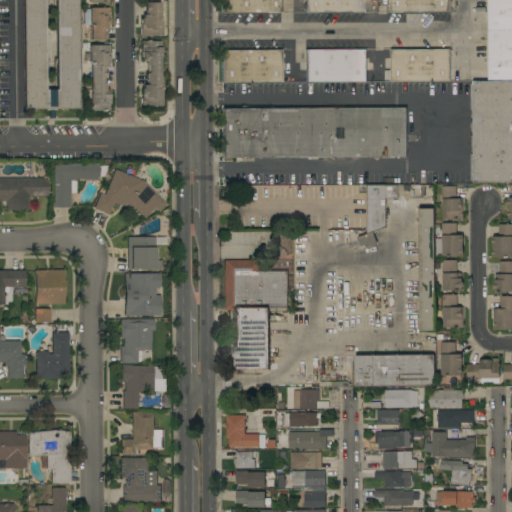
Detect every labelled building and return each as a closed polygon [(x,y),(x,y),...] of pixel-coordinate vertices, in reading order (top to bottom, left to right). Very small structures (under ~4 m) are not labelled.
[(22,0),(77,0),(78,109),(56,109),(56,111),(53,111),(54,118),(48,118),(48,111),(46,111),(46,109),(23,109),(22,0)] [(364,0),(365,12),(305,12),(305,0),(280,0),(280,12),(221,13),(220,0),(364,0)] [(449,0),(449,12),(390,12),(389,0),(449,0)] [(487,0),(511,0),(511,81),(488,81),(487,0)] [(159,19),(160,19),(161,36),(140,36),(140,19),(142,18),(142,15),(144,15),(144,3),(159,3),(159,19)] [(108,8),(108,9),(109,15),(108,15),(108,25),(106,25),(106,28),(103,28),(103,31),(104,31),(104,32),(104,39),(104,40),(90,40),(89,24),(88,25),(88,8),(108,8)] [(160,57),(159,57),(159,89),(161,89),(161,105),(141,106),(141,104),(141,98),(141,89),(143,89),(143,85),(146,85),(146,82),(145,82),(145,81),(144,81),(144,75),(145,75),(145,73),(147,73),(147,65),(145,65),(145,61),(141,61),(141,58),(140,58),(140,41),(160,41),(160,57)] [(108,45),(109,63),(107,63),(107,67),(103,67),(103,69),(104,69),(105,79),(104,79),(104,86),(104,85),(104,90),(108,90),(108,93),(109,93),(109,104),(108,104),(108,110),(89,111),(89,100),(83,100),(83,91),(90,91),(89,62),(88,62),(88,45),(108,45)] [(449,71),(454,71),(454,72),(456,72),(456,77),(450,77),(450,78),(455,78),(455,81),(390,81),(390,50),(449,49),(449,71)] [(281,82),(221,82),(221,51),(280,50),(281,82)] [(365,82),(305,82),(305,59),(303,59),(303,55),(306,55),(306,50),(365,50),(365,82)] [(511,81),(511,182),(472,183),(472,180),(470,181),(469,154),(472,154),(472,135),(467,135),(467,130),(472,130),(472,110),(469,110),(469,83),(472,83),(472,81),(488,81),(511,81)] [(406,142),(409,142),(409,148),(406,148),(406,157),(246,158),(246,161),(240,161),(240,158),(221,158),(221,109),(238,109),(238,106),(245,106),(245,109),(405,108),(406,142)] [(66,165),(66,163),(98,163),(98,166),(107,166),(103,177),(98,177),(98,181),(83,181),(83,180),(76,180),(76,193),(70,193),(70,207),(53,208),(53,165),(66,165)] [(166,204),(158,212),(154,208),(144,218),(133,208),(124,204),(123,205),(121,204),(120,206),(119,206),(117,211),(111,208),(108,215),(93,209),(99,194),(103,196),(114,170),(143,181),(166,204)] [(0,178),(43,178),(43,196),(28,196),(28,210),(17,211),(5,210),(5,201),(0,201),(0,178)] [(397,198),(384,199),(385,227),(372,232),(376,243),(366,247),(365,244),(360,246),(357,238),(366,234),(366,186),(397,186),(397,198)] [(442,200),(441,200),(441,186),(455,186),(456,199),(462,199),(462,219),(442,219),(442,200)] [(434,263),(439,263),(439,269),(434,269),(435,332),(419,332),(418,209),(434,208),(434,239),(434,256),(434,263)] [(441,239),(441,237),(441,223),(456,223),(456,235),(462,235),(462,256),(434,256),(434,239),(441,239)] [(511,258),(492,257),(492,255),(491,255),(491,250),(492,250),(492,243),(491,243),(491,239),(492,239),(492,237),(498,237),(498,225),(511,225),(511,258)] [(126,238),(154,237),(154,248),(155,248),(155,261),(160,260),(160,269),(141,269),(142,272),(128,272),(128,270),(127,270),(126,238)] [(223,260),(259,260),(259,265),(274,265),(274,271),(286,271),(287,308),(268,308),(268,370),(232,370),(231,310),(223,310),(223,260)] [(441,260),(456,260),(456,273),(461,273),(461,281),(462,283),(462,286),(461,288),(461,291),(442,291),(441,260)] [(511,292),(493,292),(494,289),(492,289),(492,282),(494,282),(494,275),(498,275),(499,261),(511,261),(511,292)] [(63,304),(34,305),(34,270),(63,270),(63,304)] [(0,271),(24,271),(24,287),(7,287),(7,290),(4,290),(4,305),(0,305),(0,271)] [(123,274),(127,274),(127,278),(128,278),(128,274),(159,274),(159,287),(154,287),(154,295),(160,295),(160,316),(125,316),(125,317),(123,317),(123,274)] [(442,308),(441,308),(441,295),(456,295),(456,307),(462,307),(461,328),(442,328),(442,308)] [(511,310),(511,318),(511,329),(492,329),(492,309),(498,309),(498,296),(511,296),(511,310)] [(50,323),(34,323),(33,309),(49,309),(50,323)] [(153,319),(153,330),(150,330),(150,350),(137,350),(137,363),(119,363),(119,346),(122,346),(122,339),(119,339),(119,319),(153,319)] [(68,375),(58,375),(58,379),(35,379),(35,352),(48,352),(48,354),(51,354),(51,333),(68,333),(68,375)] [(0,341),(20,341),(20,355),(24,355),(24,365),(22,365),(22,378),(7,378),(6,365),(3,365),(3,363),(0,363),(0,341)] [(440,355),(440,342),(454,342),(454,354),(461,354),(461,375),(440,375),(440,355)] [(354,387),(354,356),(434,355),(434,386),(354,387)] [(466,380),(466,364),(478,364),(478,359),(498,358),(499,378),(498,378),(498,383),(479,384),(479,380),(466,380)] [(511,379),(503,379),(503,365),(511,364),(511,379)] [(122,391),(124,391),(123,382),(120,382),(120,365),(127,365),(127,366),(146,366),(146,365),(152,365),(152,367),(159,367),(159,379),(153,379),(153,392),(137,392),(137,397),(138,397),(138,402),(137,402),(137,409),(122,409),(122,391)] [(428,407),(428,391),(442,390),(442,388),(451,388),(451,391),(462,390),(462,399),(461,399),(461,407),(428,407)] [(318,389),(318,401),(327,401),(328,407),(316,408),(316,409),(299,409),(292,409),(292,390),(299,390),(318,389)] [(410,390),(413,391),(416,391),(417,406),(413,406),(410,408),(384,408),(384,390),(410,390)] [(376,425),(376,410),(398,410),(398,425),(376,425)] [(473,410),(473,423),(468,423),(468,427),(460,427),(460,428),(437,428),(436,410),(473,410)] [(131,412),(153,412),(153,430),(162,430),(162,448),(153,448),(153,449),(140,449),(140,450),(137,450),(137,454),(135,454),(135,455),(120,455),(120,440),(132,439),(131,412)] [(289,426),(289,425),(284,425),(284,413),(288,413),(316,413),(316,426),(289,426)] [(258,434),(258,447),(228,447),(228,438),(225,438),(225,427),(224,427),(224,424),(225,424),(225,415),(244,415),(244,434),(258,434)] [(69,484),(50,484),(50,470),(46,470),(46,456),(27,456),(27,433),(54,430),(69,431),(69,484)] [(332,430),(332,436),(326,436),(325,449),(297,449),(297,448),(287,448),(287,432),(318,432),(318,430),(332,430)] [(392,431),(392,432),(403,432),(403,430),(406,430),(406,431),(408,431),(409,449),(393,450),(393,449),(378,450),(377,444),(377,443),(375,443),(374,433),(376,433),(376,432),(392,431)] [(0,432),(15,432),(15,435),(25,435),(25,469),(3,469),(3,460),(0,460),(0,432)] [(447,458),(447,457),(431,457),(431,432),(446,432),(446,440),(465,440),(465,437),(473,437),(473,449),(472,449),(472,458),(447,458)] [(266,448),(266,439),(274,439),(274,448),(266,448)] [(235,468),(235,464),(232,464),(232,459),(235,459),(235,452),(251,451),(251,452),(257,452),(257,460),(253,460),(253,468),(235,468)] [(383,469),(383,470),(368,471),(368,460),(382,459),(382,452),(410,451),(410,459),(415,459),(415,468),(383,469)] [(289,469),(289,452),(320,452),(320,469),(289,469)] [(122,502),(122,486),(125,486),(125,478),(120,478),(120,458),(148,458),(148,471),(155,471),(155,485),(160,486),(160,502),(122,502)] [(462,461),(462,464),(467,464),(467,469),(470,469),(470,482),(468,482),(468,485),(450,484),(451,470),(439,470),(440,460),(462,461)] [(247,488),(247,484),(235,484),(235,471),(250,471),(250,472),(264,472),(264,488),(247,488)] [(291,487),(290,471),(303,471),(324,471),(324,487),(291,487)] [(385,487),(385,483),(383,483),(383,479),(373,479),(373,472),(401,471),(401,479),(403,479),(403,487),(385,487)] [(65,511),(36,511),(36,506),(51,506),(51,502),(50,502),(50,488),(65,488),(65,511)] [(303,507),(303,493),(311,493),(311,490),(324,490),(325,507),(303,507)] [(382,506),(382,497),(373,497),(373,490),(400,490),(401,491),(411,491),(411,493),(417,493),(418,500),(411,500),(411,506),(382,506)] [(247,507),(247,504),(235,504),(235,491),(251,491),(251,492),(264,492),(264,498),(270,498),(270,507),(264,507),(247,507)] [(441,491),(455,492),(455,491),(472,491),(472,497),(474,497),(474,503),(471,503),(471,508),(455,508),(455,505),(441,505),(441,491)] [(0,511),(12,511),(12,503),(0,503),(0,511)]
